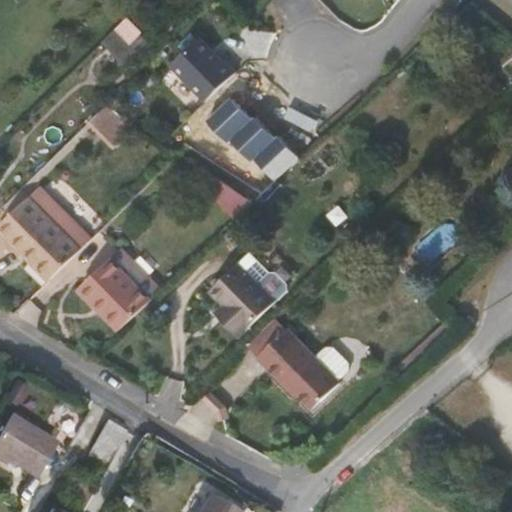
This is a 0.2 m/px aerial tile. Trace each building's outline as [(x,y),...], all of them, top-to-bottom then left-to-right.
[(130,66),(142,54),(132,44),(145,30),(128,15),(104,42),(130,66)] [(174,67),(209,103),(238,75),(203,39),(174,67)] [(89,126),(74,141),(88,155),(106,137),(89,126)] [(33,198),(1,229),(52,282),(85,250),(33,198)] [(128,250),(83,292),(124,333),(167,290),(128,250)] [(222,313),(244,335),(282,300),(294,289),(294,283),(283,271),(277,271),(266,281),(247,260),(216,291),(230,305),(222,313)] [(256,346),(265,356),(292,330),(283,320),(256,346)] [(265,356),(263,357),(291,385),(294,383),(317,409),(345,384),(292,330),(265,356)] [(130,431),(111,421),(86,461),(103,471),(130,431)] [(40,441),(15,424),(0,445),(0,454),(38,479),(58,449),(43,438),(40,441)] [(244,511),(220,498),(211,511),(244,511)]
